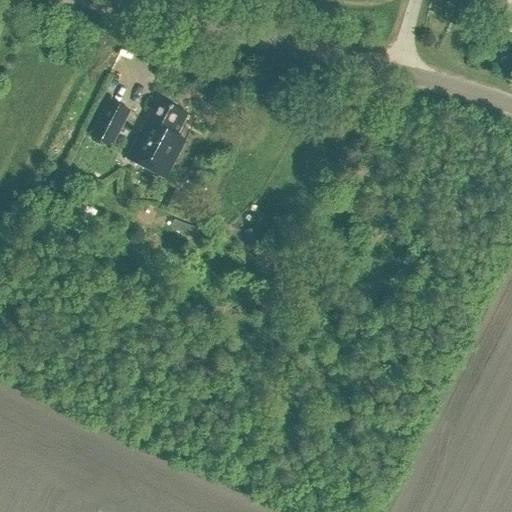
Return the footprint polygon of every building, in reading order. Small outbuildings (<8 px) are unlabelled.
[(478,20),(489,0),(463,0),(459,10),(478,20)] [(111,149),(130,111),(107,100),(88,137),(111,149)] [(195,119),(186,115),(158,100),(126,159),(164,179),(195,119)] [(76,154),(91,120),(75,113),(60,147),(76,154)] [(174,209),(181,193),(170,188),(163,204),(174,209)] [(204,231),(173,219),(170,227),(201,239),(204,231)] [(251,260),(265,257),(258,228),(244,232),(251,260)]
